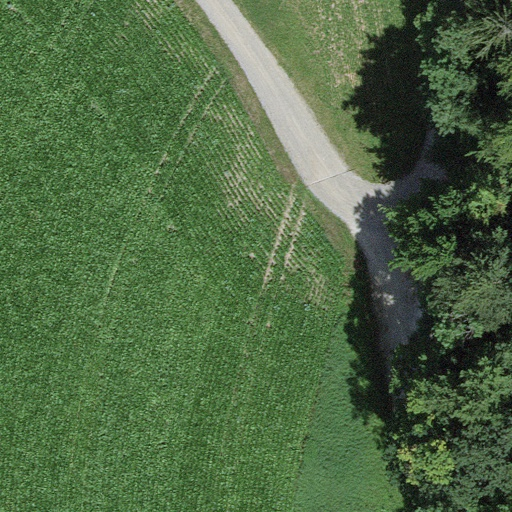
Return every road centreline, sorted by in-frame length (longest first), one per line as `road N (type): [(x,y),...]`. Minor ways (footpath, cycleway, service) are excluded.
road 1 (track): [(389,274),(207,0)]
road 2 (track): [(389,274),(411,0)]
road 3 (track): [(441,511),(389,274)]
